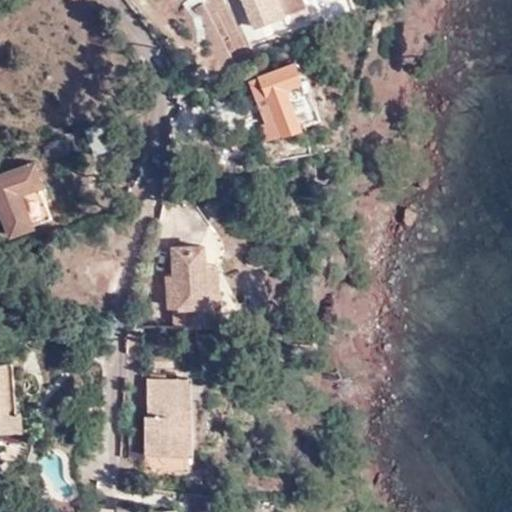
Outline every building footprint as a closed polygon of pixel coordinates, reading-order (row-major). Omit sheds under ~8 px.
[(241,0),(253,29),(289,14),(293,22),(308,16),(301,0),(241,0)] [(274,105),(285,133),(323,118),(307,76),(301,79),(293,62),(261,76),(268,93),(260,96),(265,108),(274,105)] [(276,137),(285,133),(274,105),(265,108),(276,137)] [(103,120),(87,127),(98,154),(114,147),(103,120)] [(209,171),(209,177),(221,175),(218,150),(203,152),(205,171),(209,171)] [(33,160),(0,174),(0,213),(9,236),(32,226),(19,193),(42,183),(33,160)] [(205,248),(171,250),(173,278),(166,279),(168,312),(172,312),(173,330),(223,330),(218,268),(206,269),(205,248)] [(190,380),(158,380),(159,418),(157,418),(157,432),(140,432),(141,463),(158,462),(158,458),(202,455),(202,422),(191,421),(190,380)] [(201,380),(190,380),(191,421),(202,422),(201,380)] [(7,472),(32,472),(33,452),(27,446),(29,399),(0,398),(0,463),(5,464),(7,472)] [(176,511),(178,495),(130,490),(128,511),(176,511)]
